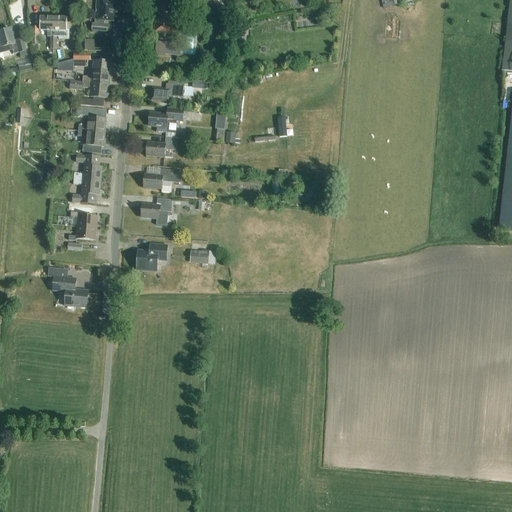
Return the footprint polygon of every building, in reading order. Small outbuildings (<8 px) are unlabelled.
[(114,22),(116,5),(108,4),(108,0),(96,0),(95,20),(95,25),(93,24),(92,31),(107,33),(107,26),(104,25),(105,21),(114,22)] [(165,11),(166,1),(159,0),(159,3),(156,3),(155,10),(156,10),(154,32),(161,33),(161,34),(174,35),(176,11),(165,11)] [(381,0),(384,9),(416,0),(381,0)] [(511,0),(510,0),(502,72),(511,72),(511,0)] [(53,37),(54,18),(40,18),(40,31),(47,31),(47,37),(50,37),(50,49),(56,50),(56,38),(56,37),(53,37)] [(67,31),(67,18),(54,18),(53,37),(56,37),(56,38),(58,38),(58,40),(69,40),(69,31),(67,31)] [(122,28),(113,27),(111,48),(117,48),(118,34),(122,34),(122,28)] [(21,57),(27,55),(26,52),(25,50),(23,41),(23,39),(16,41),(14,42),(11,30),(0,32),(0,42),(2,48),(12,46),(14,55),(20,53),(21,57)] [(246,43),(246,31),(236,30),(235,43),(246,43)] [(23,41),(25,50),(31,48),(28,39),(23,41)] [(89,52),(89,41),(80,41),(81,52),(89,52)] [(155,55),(180,57),(182,45),(156,43),(155,55)] [(73,72),(73,63),(73,61),(57,66),(57,71),(73,72)] [(83,77),(83,83),(109,85),(111,71),(93,70),(92,78),(88,78),(88,77),(83,77)] [(169,79),(168,85),(167,84),(166,90),(153,89),(151,101),(170,103),(170,98),(183,99),(184,86),(179,86),(180,80),(169,79)] [(70,82),(69,90),(81,91),(82,83),(70,82)] [(91,98),(94,98),(94,101),(81,100),(81,107),(104,109),(104,99),(108,100),(109,85),(83,83),(82,89),(87,89),(91,89),(91,98)] [(106,119),(106,111),(81,109),(80,108),(75,107),(72,110),(72,114),(74,118),(79,118),(81,116),(89,117),(88,127),(84,126),(79,125),(78,131),(105,134),(106,119)] [(175,135),(176,122),(182,122),(183,110),(168,109),(168,115),(150,114),(149,127),(156,127),(156,134),(175,135)] [(23,125),(24,110),(17,110),(16,124),(23,125)] [(104,148),(105,134),(78,131),(78,137),(83,138),(83,137),(87,138),(86,146),(83,146),(82,153),(101,155),(102,148),(104,148)] [(235,144),(236,133),(226,133),(226,143),(235,144)] [(224,143),(225,135),(215,135),(214,143),(224,143)] [(165,150),(177,151),(178,139),(166,138),(165,145),(148,143),(146,157),(164,158),(165,150)] [(511,234),(511,144),(502,234),(511,234)] [(75,174),(74,180),(101,182),(102,168),(100,168),(101,158),(77,156),(76,163),(85,164),(84,175),(79,175),(79,174),(75,174)] [(180,184),(181,172),(160,170),(159,177),(145,175),(144,188),(162,190),(161,194),(171,194),(171,183),(180,184)] [(100,196),(101,182),(74,180),(74,186),(78,186),(83,186),(82,195),(82,197),(74,196),(73,203),(96,206),(97,196),(100,196)] [(160,212),(171,213),(172,201),(157,200),(157,206),(142,205),(141,218),(159,220),(160,212)] [(78,228),(97,229),(98,217),(79,215),(79,213),(71,213),(71,217),(79,218),(78,228)] [(97,229),(78,228),(77,237),(69,236),(69,241),(77,242),(77,240),(96,241),(97,229)] [(68,251),(82,253),(82,246),(68,244),(68,251)] [(138,251),(137,270),(137,271),(157,273),(158,261),(166,262),(167,247),(151,245),(150,252),(138,251)] [(208,266),(208,265),(215,266),(216,253),(209,253),(209,252),(202,251),(202,253),(190,252),(190,265),(208,266)] [(76,280),(68,279),(69,271),(49,269),(48,277),(54,278),(53,292),(66,293),(65,307),(67,307),(68,308),(72,308),(73,307),(87,309),(88,292),(75,291),(76,280)]
